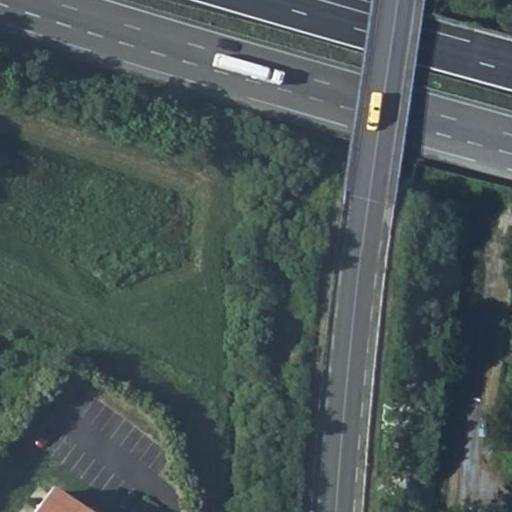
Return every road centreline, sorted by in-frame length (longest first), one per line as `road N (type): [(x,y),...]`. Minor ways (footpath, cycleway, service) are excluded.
road 1 (tertiary): [(330,511),(358,210),(389,0)]
road 2 (trunk): [(48,0),(511,135)]
road 3 (trunk): [(511,71),(255,0)]
road 4 (unclassified): [(464,500),(497,245)]
